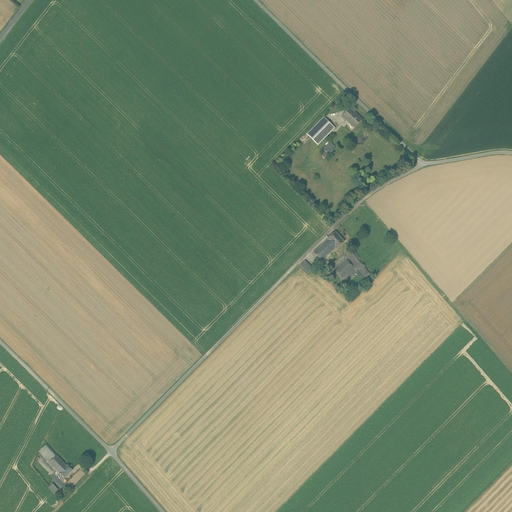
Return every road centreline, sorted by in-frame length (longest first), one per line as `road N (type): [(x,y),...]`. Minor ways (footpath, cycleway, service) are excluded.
road 1 (unclassified): [(110,451),(331,227),(375,189),(423,164)]
road 2 (unclassified): [(256,0),(423,164)]
road 3 (track): [(511,373),(362,200)]
road 4 (unclassified): [(110,451),(0,342)]
